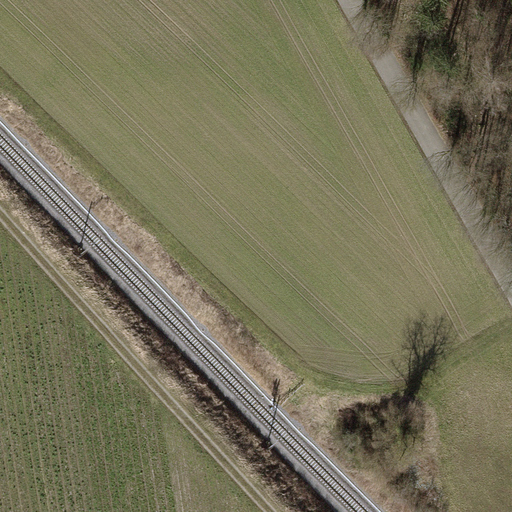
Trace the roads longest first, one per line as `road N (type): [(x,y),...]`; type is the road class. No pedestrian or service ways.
road 1 (track): [(270,511),(0,213)]
road 2 (unclassified): [(350,0),(511,286)]
